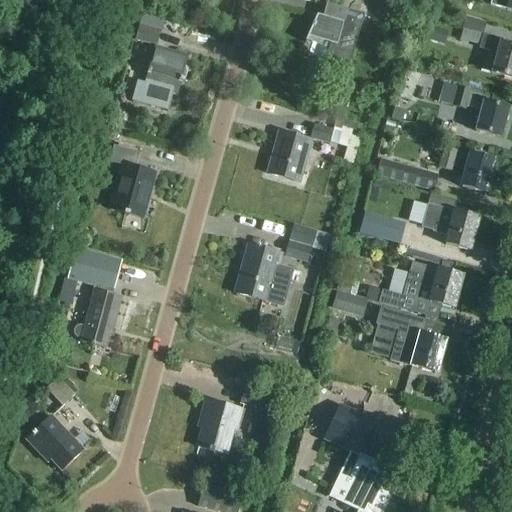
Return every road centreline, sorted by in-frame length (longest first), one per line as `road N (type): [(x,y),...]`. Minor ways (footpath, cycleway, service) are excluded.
road 1 (residential): [(116,511),(254,0)]
road 2 (residential): [(468,511),(511,349)]
